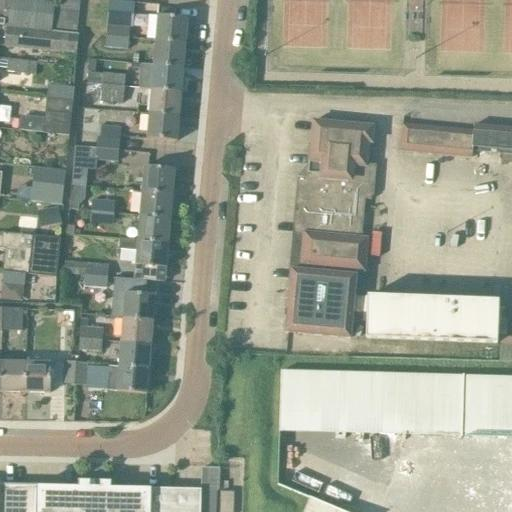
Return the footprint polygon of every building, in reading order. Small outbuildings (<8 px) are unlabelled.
[(53,18),(54,6),(54,5),(19,1),(18,0),(0,0),(0,25),(4,25),(52,31),(52,29),(53,18)] [(79,0),(58,0),(58,7),(79,8),(79,0)] [(79,8),(58,7),(58,8),(55,8),(55,6),(54,6),(53,18),(77,20),(79,8)] [(156,41),(186,44),(188,19),(158,16),(156,41)] [(77,20),(53,18),(52,29),(76,31),(77,20)] [(76,31),(52,29),(52,31),(4,25),(4,26),(7,26),(5,46),(64,53),(74,54),(76,54),(78,35),(76,35),(76,31)] [(107,37),(129,39),(130,27),(108,25),(107,37)] [(107,37),(106,48),(128,50),(129,39),(107,37)] [(154,65),(183,67),(186,44),(156,41),(154,65)] [(35,75),(37,62),(8,59),(6,71),(35,75)] [(140,88),(151,89),(181,92),(183,67),(154,65),(142,64),(140,88)] [(103,74),(89,72),(88,83),(103,85),(103,74)] [(103,73),(103,74),(103,85),(125,87),(126,76),(103,73)] [(125,87),(103,85),(101,103),(123,104),(125,87)] [(46,97),(73,100),(74,88),(48,86),(46,97)] [(149,114),(179,117),(181,92),(151,89),(150,107),(149,114)] [(46,97),(46,99),(45,112),(43,134),(69,136),(71,114),(73,100),(46,97)] [(149,114),(147,139),(177,142),(179,117),(149,114)] [(295,233),(304,234),(301,265),(292,264),(285,333),(350,338),(356,271),(364,271),(367,239),(360,238),(363,199),(371,200),(374,167),(366,167),(368,144),(372,144),(374,127),(313,121),(310,154),(318,155),(317,163),(311,170),(310,177),(300,176),(295,233)] [(472,131),(403,124),(402,123),(399,152),(472,159),(473,151),(472,131)] [(473,151),(511,155),(511,127),(474,124),(472,131),(473,151)] [(96,148),(119,150),(120,128),(98,126),(96,148)] [(75,146),(71,185),(86,186),(87,169),(96,170),(97,160),(118,162),(119,151),(119,150),(96,148),(75,146)] [(34,167),(32,188),(30,201),(61,205),(65,171),(34,167)] [(142,191),(172,194),(174,169),(145,167),(142,191)] [(140,215),(170,218),(172,194),(142,191),(140,215)] [(114,212),(115,202),(92,200),(91,210),(114,212)] [(58,207),(42,210),(45,226),(61,223),(58,207)] [(114,212),(91,210),(90,224),(113,226),(114,212)] [(140,215),(138,239),(168,242),(170,218),(140,215)] [(3,272),(25,275),(55,278),(56,278),(60,239),(2,233),(1,248),(5,249),(3,272)] [(168,242),(138,239),(138,241),(120,239),(119,249),(137,251),(136,266),(166,268),(168,242)] [(65,272),(85,274),(86,263),(66,261),(65,272)] [(135,279),(164,282),(166,268),(136,266),(135,279)] [(25,275),(3,272),(1,294),(23,297),(25,275)] [(108,277),(85,275),(84,287),(107,289),(108,277)] [(123,318),(153,321),(156,296),(126,293),(123,318)] [(499,301),(367,296),(366,339),(497,344),(499,301)] [(2,331),(13,332),(14,309),(2,309),(2,331)] [(121,342),(151,345),(153,321),(123,318),(121,342)] [(80,339),(102,341),(103,326),(86,324),(86,319),(82,319),(80,339)] [(80,339),(79,351),(101,352),(102,341),(80,339)] [(119,367),(149,369),(151,345),(121,342),(119,367)] [(511,343),(501,343),(500,361),(506,361),(511,361),(511,343)] [(75,363),(64,362),(62,384),(74,385),(75,363)] [(25,393),(26,363),(1,363),(1,393),(25,393)] [(51,363),(26,363),(25,393),(50,393),(51,363)] [(75,363),(74,385),(86,387),(88,364),(75,363)] [(147,394),(149,369),(119,367),(109,366),(107,391),(147,394)] [(511,378),(281,371),(279,431),(511,438),(511,378)] [(0,511),(201,511),(202,489),(110,487),(110,483),(111,483),(111,481),(78,481),(78,483),(79,483),(79,487),(0,486),(0,511)] [(233,511),(234,492),(220,492),(219,511),(233,511)] [(343,511),(310,498),(303,511),(343,511)]
